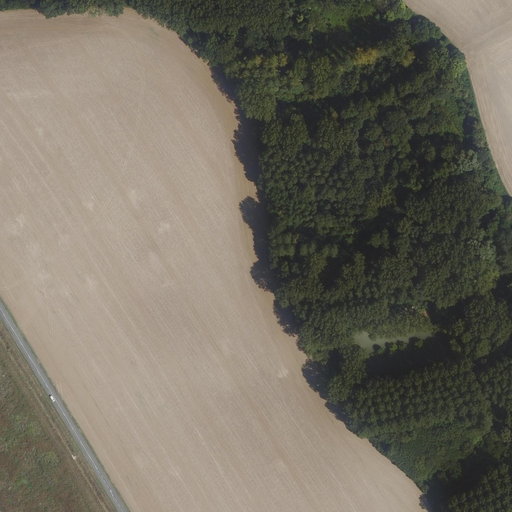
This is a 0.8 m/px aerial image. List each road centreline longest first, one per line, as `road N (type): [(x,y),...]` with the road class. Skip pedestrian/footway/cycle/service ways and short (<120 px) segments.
road 1 (track): [(275,0),(302,87),(346,142),(431,315),(511,273)]
road 2 (track): [(511,226),(377,0)]
road 3 (tertiary): [(123,511),(0,311)]
